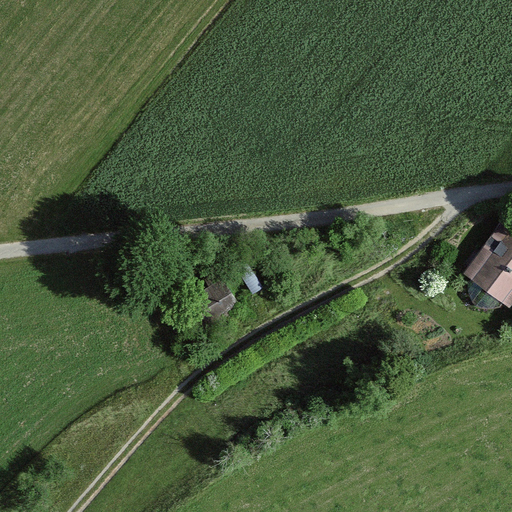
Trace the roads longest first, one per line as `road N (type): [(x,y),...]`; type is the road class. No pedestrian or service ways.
road 1 (track): [(511,189),(0,255)]
road 2 (track): [(73,511),(196,377),(295,311),(398,257),(467,193)]
